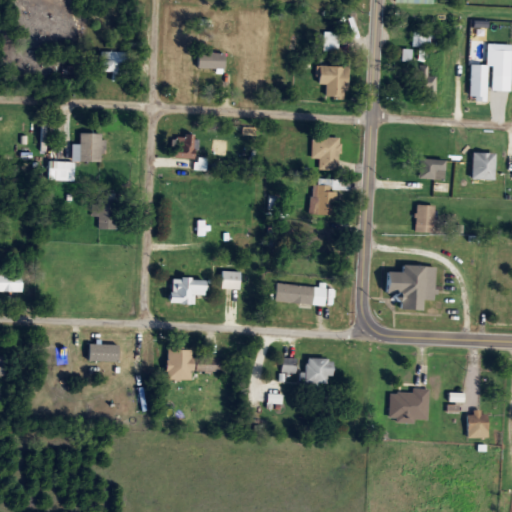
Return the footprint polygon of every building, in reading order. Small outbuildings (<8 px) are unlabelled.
[(410,46),(410,31),(434,31),(434,46),(410,46)] [(125,72),(120,72),(120,80),(109,80),(109,71),(98,71),(98,51),(125,51),(125,72)] [(197,67),(198,51),(225,52),(224,68),(197,67)] [(488,62),(487,99),(471,98),(472,61),(488,62)] [(349,65),(348,97),(326,96),(327,83),(319,82),(319,64),(349,65)] [(425,64),(411,64),(411,85),(425,85),(425,64)] [(77,149),(77,132),(101,132),(101,161),(76,161),(76,149),(77,149)] [(192,134),(191,158),(172,157),(173,133),(192,134)] [(336,169),(316,168),(316,158),(308,157),(309,136),(337,137),(336,169)] [(495,180),(472,179),(474,153),(496,154),(495,180)] [(445,156),(444,177),(418,176),(418,155),(445,156)] [(70,162),(70,176),(54,176),(54,162),(70,162)] [(337,215),(309,213),(311,183),(339,185),(337,215)] [(95,198),(116,198),(116,227),(95,227),(95,198)] [(432,204),(431,231),(412,231),(412,203),(432,204)] [(384,296),(385,270),(400,271),(400,264),(433,265),(431,300),(420,300),(420,309),(397,308),(397,296),(384,296)] [(240,271),(239,289),(221,288),(221,270),(240,271)] [(22,291),(0,291),(0,274),(22,274),(22,291)] [(194,304),(171,303),(172,278),(206,279),(205,296),(194,295),(194,304)] [(325,306),(277,301),(279,283),(327,287),(325,306)] [(507,312),(485,312),(486,288),(508,289),(507,312)] [(88,341),(119,342),(119,357),(88,356),(88,341)] [(190,348),(190,357),(222,358),(221,372),(189,371),(189,380),(163,379),(164,347),(190,348)] [(281,355),(297,356),(296,374),(280,373),(281,355)] [(333,359),(331,384),(305,382),(307,357),(333,359)] [(412,392),(412,387),(429,388),(427,421),(388,419),(390,391),(412,392)] [(468,415),(488,415),(488,441),(467,440),(468,415)]
